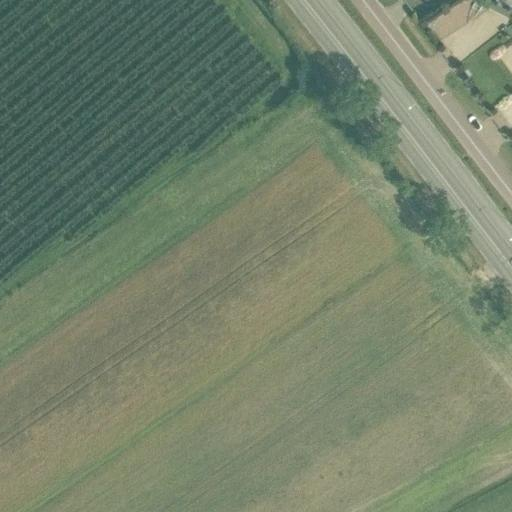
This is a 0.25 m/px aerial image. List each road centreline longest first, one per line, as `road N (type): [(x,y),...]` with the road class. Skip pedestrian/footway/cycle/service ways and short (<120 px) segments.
road 1 (primary): [(511,271),(300,0)]
road 2 (unclassified): [(511,192),(366,0)]
